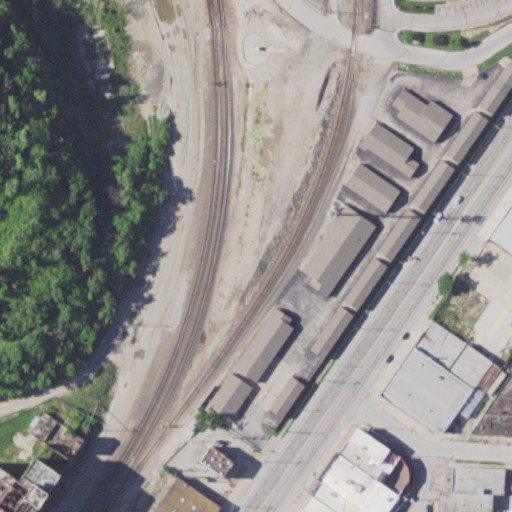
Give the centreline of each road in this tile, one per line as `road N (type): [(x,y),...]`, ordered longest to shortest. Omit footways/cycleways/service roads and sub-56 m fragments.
road 1 (secondary): [(511,146),(259,511)]
road 2 (residential): [(511,31),(458,60),(417,55),(353,41),(286,0)]
road 3 (residential): [(511,452),(434,456),(343,391)]
